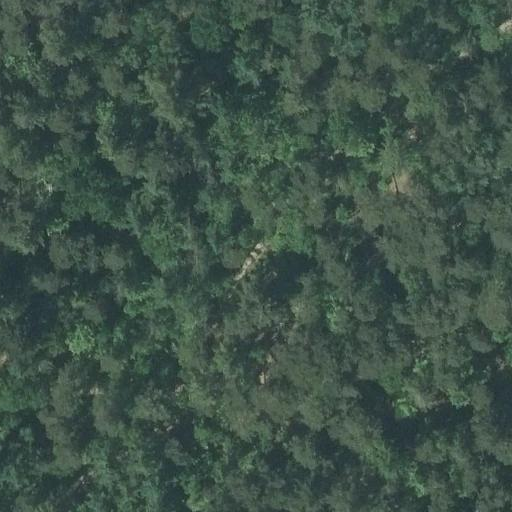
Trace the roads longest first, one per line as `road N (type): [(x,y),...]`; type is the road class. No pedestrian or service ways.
road 1 (track): [(22,511),(153,383),(286,190),(401,73),(490,0)]
road 2 (track): [(359,0),(401,73),(511,347)]
